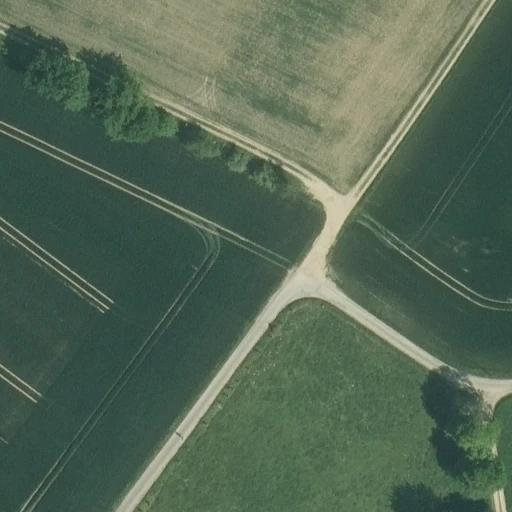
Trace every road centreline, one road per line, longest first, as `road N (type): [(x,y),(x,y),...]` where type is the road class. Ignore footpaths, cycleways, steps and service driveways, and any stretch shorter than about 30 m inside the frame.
road 1 (track): [(511,386),(455,376),(302,274),(120,511)]
road 2 (track): [(302,274),(347,206),(282,161),(0,28)]
road 3 (track): [(347,206),(483,0)]
